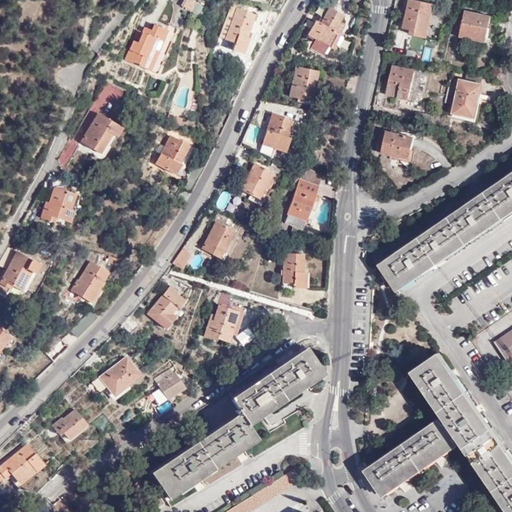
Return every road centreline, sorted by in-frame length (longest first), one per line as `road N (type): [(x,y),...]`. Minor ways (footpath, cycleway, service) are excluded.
road 1 (residential): [(0,430),(156,265),(302,0)]
road 2 (residential): [(340,335),(288,340),(60,492)]
road 3 (residential): [(0,247),(41,176),(94,47),(135,0)]
road 4 (residential): [(511,430),(418,292),(511,228)]
road 5 (residential): [(347,215),(379,0)]
road 6 (residential): [(511,141),(404,208),(347,215)]
road 7 (residential): [(185,511),(290,445),(323,440)]
road 8 (residential): [(340,335),(347,215)]
